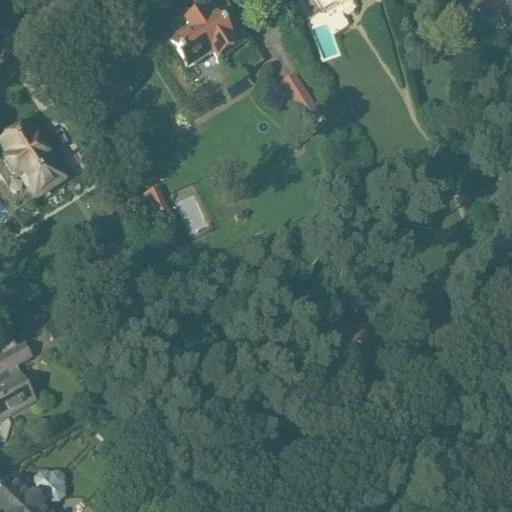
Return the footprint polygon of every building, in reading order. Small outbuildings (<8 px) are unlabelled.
[(511,10),(511,5),(508,0),(475,0),(470,4),(483,23),(488,25),(493,22),(494,23),(511,10)] [(221,70),(217,65),(248,45),(228,13),(215,22),(209,12),(185,27),(189,33),(169,46),(195,87),(221,70)] [(105,102),(120,92),(106,71),(91,81),(105,102)] [(294,77),(280,87),(300,117),(314,108),(294,77)] [(28,127),(0,145),(0,149),(8,162),(4,164),(16,183),(20,181),(34,202),(63,184),(28,127)] [(153,219),(167,213),(157,191),(143,198),(153,219)] [(141,277),(134,280),(137,288),(144,284),(141,277)] [(56,320),(43,327),(53,343),(65,336),(56,320)] [(375,324),(345,332),(350,348),(359,346),(365,368),(386,363),(375,324)] [(0,421),(4,423),(35,405),(15,370),(31,361),(23,347),(0,360),(0,421)] [(0,511),(45,511),(42,509),(45,507),(46,506),(48,508),(57,508),(63,502),(63,494),(60,492),(62,489),(62,483),(58,479),(51,479),(49,481),(47,479),(39,479),(33,484),(34,493),(35,494),(31,498),(12,480),(0,492),(0,511)]
